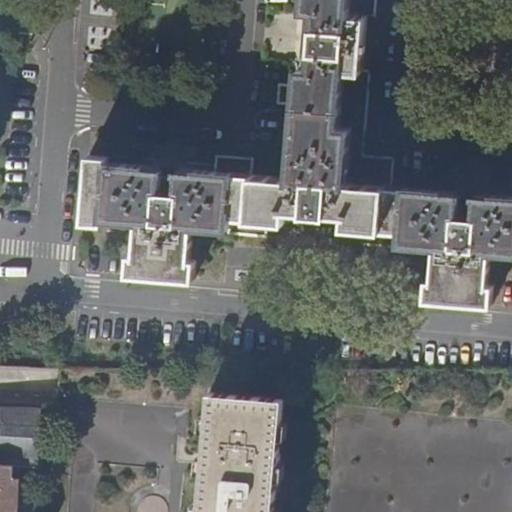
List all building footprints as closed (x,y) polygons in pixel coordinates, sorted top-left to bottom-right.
[(131,255),(130,274),(130,275),(196,280),(198,260),(192,260),(195,227),(230,230),(230,235),(268,238),(270,222),(288,224),(290,212),(305,214),(306,219),(329,221),(329,215),(346,217),(345,229),(365,231),(364,246),(402,249),(402,244),(436,247),(434,280),(428,280),(426,299),(494,305),(496,285),(490,284),(493,252),(511,253),(511,195),(495,194),(494,211),(478,210),(478,203),(459,201),(459,208),(443,206),(445,190),(394,185),(397,158),(365,155),(372,71),(365,70),(370,17),(377,17),(378,0),(309,0),(308,9),(320,11),(315,68),(304,67),(302,84),(282,83),(280,103),(300,105),(294,177),(255,174),(256,158),(219,155),(217,171),(196,169),(196,186),(179,185),(180,178),(162,176),(162,184),(146,183),(147,166),(111,163),(111,157),(92,154),(86,223),(106,225),(106,220),(139,222),(137,255),(131,255)] [(305,52),(304,67),(315,68),(320,11),(308,9),(307,25),(311,26),(309,52),(305,52)] [(172,167),(147,166),(146,183),(162,184),(162,176),(180,178),(179,185),(196,186),(196,169),(172,167)] [(494,211),(495,194),(470,192),(445,190),(443,206),(459,208),(459,201),(478,203),(478,210),(494,211)] [(290,212),(288,224),(317,226),(345,229),(346,217),(329,215),(329,221),(306,219),(305,214),(290,212)] [(211,390),(201,511),(275,511),(285,397),(211,390)] [(44,407),(0,405),(0,465),(14,466),(29,467),(41,467),(44,407)] [(14,478),(14,466),(0,465),(0,511),(18,511),(20,480),(20,479),(14,478)] [(38,511),(32,481),(20,480),(18,511),(38,511)]
